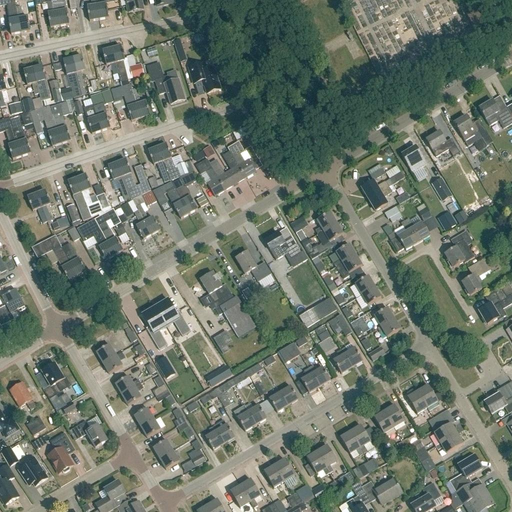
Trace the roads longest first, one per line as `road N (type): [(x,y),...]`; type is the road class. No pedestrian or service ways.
road 1 (residential): [(58,328),(324,171)]
road 2 (residential): [(163,505),(427,345)]
road 3 (residential): [(0,186),(235,103)]
road 4 (residential): [(324,171),(511,58)]
road 5 (residential): [(0,57),(192,16)]
road 6 (residential): [(133,453),(58,328)]
road 7 (residential): [(58,328),(0,211)]
road 8 (residential): [(471,319),(430,251),(385,273)]
